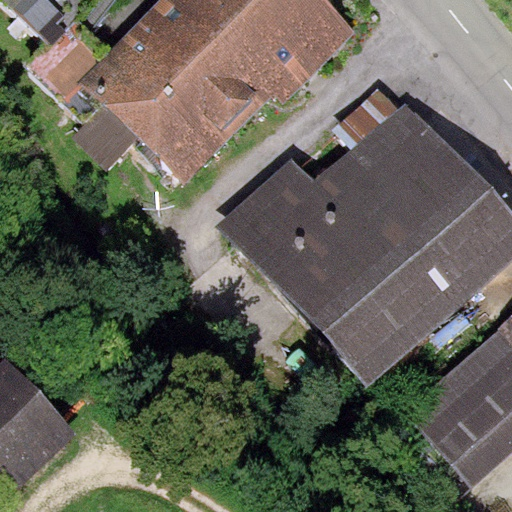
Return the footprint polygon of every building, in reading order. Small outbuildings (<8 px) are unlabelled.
[(346,45),(300,0),(180,0),(71,110),(177,215),(346,45)] [(79,0),(101,22),(122,0),(79,0)] [(511,298),(511,245),(402,122),(310,203),(289,179),(210,250),(368,427),(511,298)] [(511,471),(511,334),(403,428),(471,507),(511,471)] [(0,511),(9,511),(71,456),(0,379),(0,511)]
